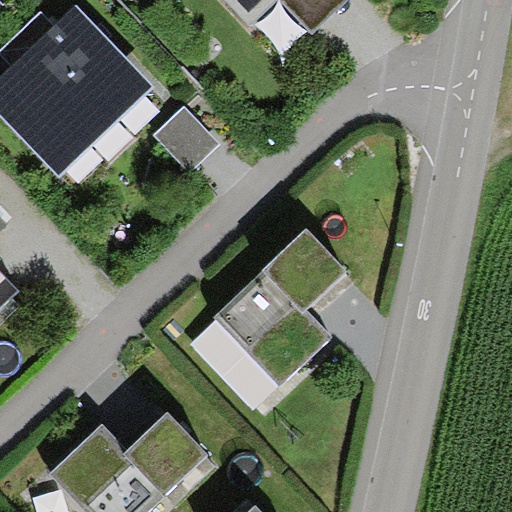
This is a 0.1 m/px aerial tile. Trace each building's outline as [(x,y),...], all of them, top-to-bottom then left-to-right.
[(183,0),(224,49),(284,0),(183,0)] [(65,37),(0,97),(0,125),(48,178),(128,104),(65,37)] [(198,177),(231,146),(193,106),(160,137),(198,177)] [(345,280),(309,240),(218,320),(282,391),(334,345),(307,314),(345,280)] [(116,469),(95,444),(49,487),(70,511),(160,511),(201,472),(158,429),(116,469)]
